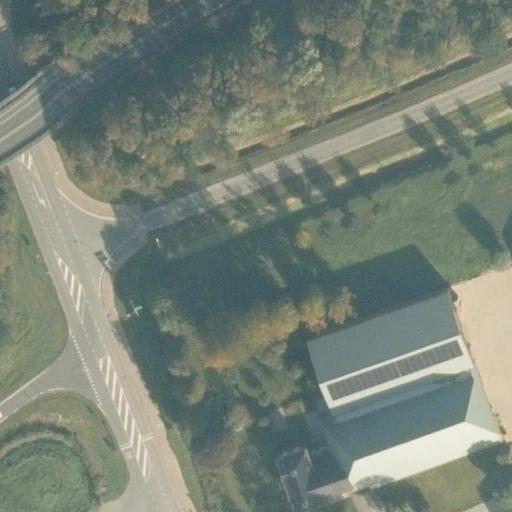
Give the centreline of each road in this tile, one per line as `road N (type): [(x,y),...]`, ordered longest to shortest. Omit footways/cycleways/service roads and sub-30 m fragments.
road 1 (trunk): [(63,254),(511,71)]
road 2 (trunk): [(0,129),(209,0)]
road 3 (tertiary): [(164,511),(95,341)]
road 4 (tertiary): [(63,254),(0,95)]
